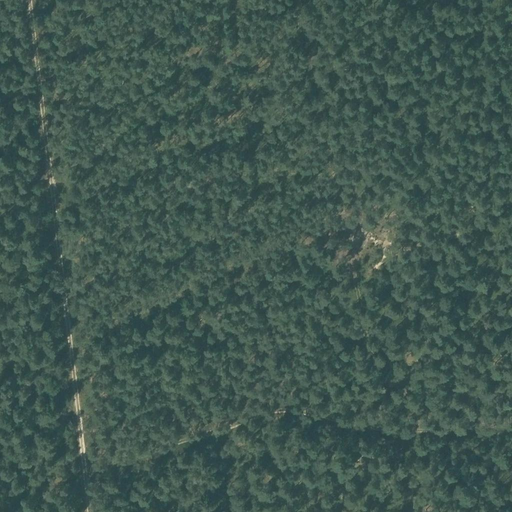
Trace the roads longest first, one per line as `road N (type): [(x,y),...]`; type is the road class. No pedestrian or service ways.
road 1 (track): [(87,511),(27,0)]
road 2 (track): [(83,476),(282,410),(382,429),(511,424)]
